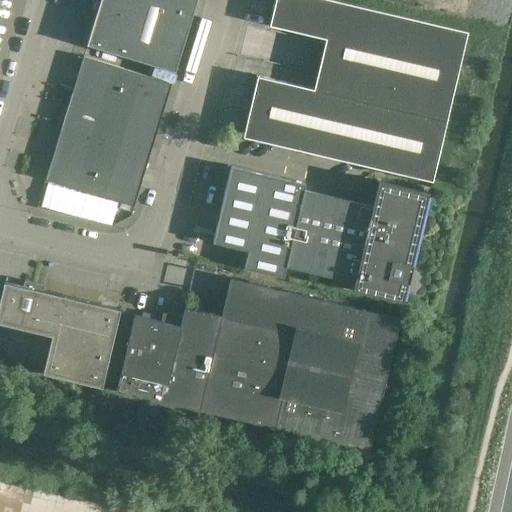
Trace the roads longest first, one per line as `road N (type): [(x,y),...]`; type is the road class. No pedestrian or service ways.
road 1 (unclassified): [(0,215),(124,250),(151,236),(224,0)]
road 2 (unclassified): [(0,136),(43,0)]
